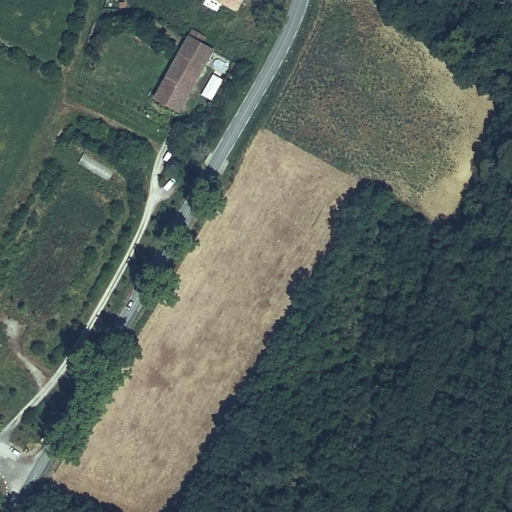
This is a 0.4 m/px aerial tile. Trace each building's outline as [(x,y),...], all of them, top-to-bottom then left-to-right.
[(211,0),(217,3),(234,12),(240,0),(211,0)] [(187,41),(197,46),(201,37),(192,33),(187,41)] [(162,90),(186,103),(212,54),(197,46),(187,41),(162,90)] [(212,73),(200,95),(211,101),(223,79),(212,73)] [(156,101),(163,105),(180,115),(186,103),(162,90),(156,101)] [(107,182),(114,172),(84,153),(78,163),(107,182)]
